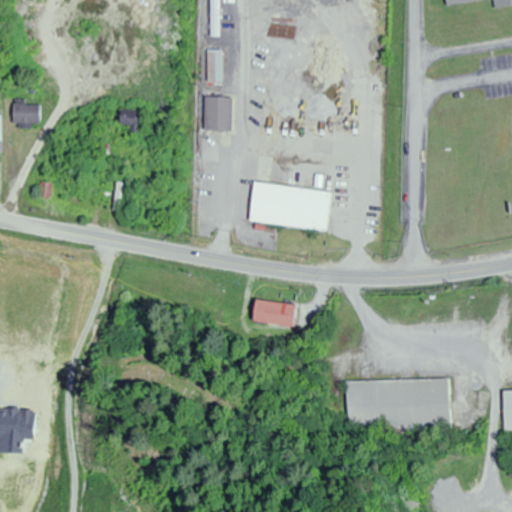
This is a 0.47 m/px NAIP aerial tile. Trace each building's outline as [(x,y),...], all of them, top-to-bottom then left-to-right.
[(511,0),(446,0),(447,5),(489,0),(495,0),(497,9),(511,6),(511,0)] [(206,51),(207,83),(222,83),(222,50),(206,51)] [(230,98),(203,98),(203,132),(230,132),(230,98)] [(39,127),(39,103),(11,103),(11,127),(39,127)] [(139,133),(143,113),(120,109),(117,128),(139,133)] [(214,217),(214,176),(197,176),(197,217),(214,217)] [(37,198),(48,199),(50,185),(39,184),(37,198)] [(251,184),(247,223),(325,231),(329,192),(251,184)] [(249,323),(291,329),(294,306),(252,301),(249,323)] [(344,381),(345,432),(448,430),(448,380),(344,381)] [(511,392),(502,392),(502,431),(511,431),(511,392)]
